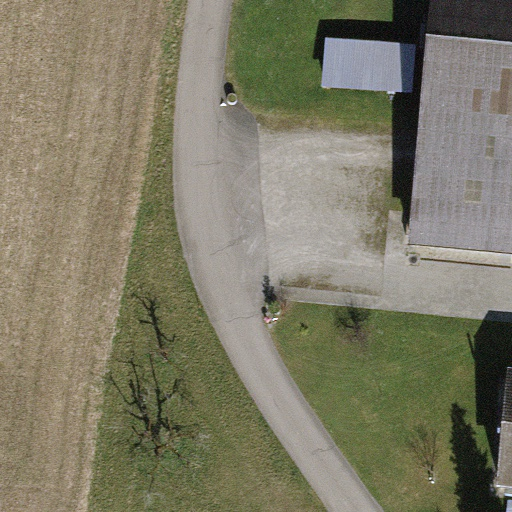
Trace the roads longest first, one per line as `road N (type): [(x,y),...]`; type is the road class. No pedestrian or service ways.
road 1 (residential): [(217,266),(511,297)]
road 2 (unclassified): [(217,266),(296,430),(352,511)]
road 3 (unclassified): [(219,0),(212,61),(217,266)]
